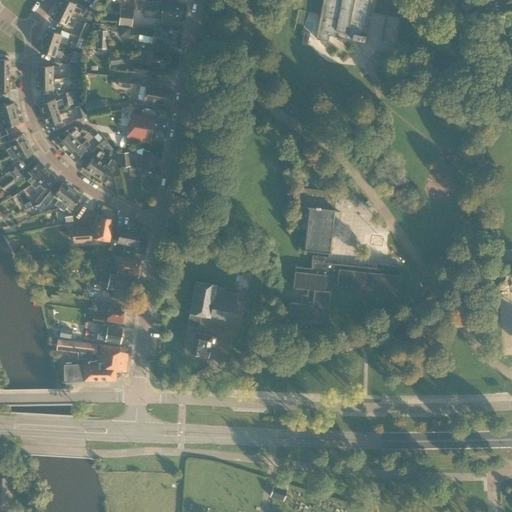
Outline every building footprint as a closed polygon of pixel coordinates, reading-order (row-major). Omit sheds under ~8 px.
[(79,14),(81,9),(75,6),(76,4),(67,0),(59,0),(56,8),(71,15),(72,11),(79,14)] [(324,0),(316,38),(328,41),(329,35),(365,43),(373,0),(324,0)] [(145,3),(144,11),(153,11),(153,9),(158,9),(162,9),(161,19),(161,20),(180,21),(180,18),(181,18),(181,14),(180,14),(180,10),(182,10),(182,6),(181,6),(181,3),(171,3),(145,1),(145,3)] [(69,18),(71,15),(56,8),(51,18),(66,25),(66,23),(73,26),(75,22),(69,18)] [(120,8),(119,25),(131,26),(133,10),(120,8)] [(96,12),(90,9),(86,18),(92,21),(96,12)] [(169,28),(167,27),(167,26),(161,25),(160,29),(168,30),(167,36),(181,38),(183,27),(169,25),(169,28)] [(130,27),(120,26),(119,37),(129,37),(130,27)] [(144,35),(144,32),(145,26),(132,26),(131,34),(139,35),(144,35)] [(179,47),(181,38),(167,36),(168,30),(160,29),(145,26),(144,32),(144,35),(146,35),(153,36),(152,42),(162,43),(162,46),(166,46),(166,45),(179,47)] [(79,37),(87,40),(91,30),(83,27),(79,37)] [(91,48),(106,48),(107,30),(106,30),(106,27),(100,27),(100,30),(92,30),(91,48)] [(66,44),(68,38),(61,36),(62,34),(46,29),(43,41),(58,45),(59,41),(66,44)] [(304,36),(302,44),(308,45),(310,33),(304,32),(304,36)] [(82,53),(87,40),(79,37),(75,47),(77,47),(76,51),(82,53)] [(57,50),(58,45),(43,41),(39,52),(55,57),(55,55),(62,57),(64,52),(57,50)] [(70,60),(77,62),(80,53),(73,51),(70,60)] [(152,64),(152,65),(166,67),(166,65),(176,67),(178,55),(154,51),(154,53),(148,52),(146,64),(152,64)] [(111,66),(121,64),(120,57),(110,58),(111,66)] [(0,70),(8,70),(9,60),(0,59),(0,70)] [(144,67),(144,66),(133,64),(132,73),(147,75),(148,67),(144,67)] [(60,74),(60,68),(53,68),(53,66),(37,66),(36,78),(53,78),(53,73),(60,74)] [(80,68),(72,67),(70,76),(78,78),(80,68)] [(0,80),(8,81),(8,70),(0,70),(0,80)] [(118,87),(131,88),(132,79),(119,77),(118,87)] [(52,82),(53,78),(36,78),(36,90),(52,90),(52,88),(60,88),(60,82),(52,82)] [(0,91),(8,92),(8,81),(0,80),(0,91)] [(170,90),(146,86),(144,101),(168,105),(170,90)] [(66,93),(69,105),(79,103),(76,90),(66,93)] [(43,115),(58,110),(56,106),(63,103),(61,98),(55,101),(54,99),(39,104),(43,115)] [(85,102),(87,113),(107,109),(105,99),(85,102)] [(13,103),(0,106),(0,117),(16,113),(13,103)] [(74,107),(78,119),(86,116),(83,104),(74,107)] [(164,140),(167,122),(154,120),(154,117),(141,115),(143,107),(132,109),(127,139),(150,143),(151,138),(164,140)] [(58,110),(43,115),(47,126),(62,121),(61,119),(68,117),(66,112),(59,114),(58,110)] [(16,113),(0,117),(0,123),(3,123),(4,128),(19,124),(16,113)] [(75,139),(80,134),(76,130),(71,135),(67,130),(57,136),(62,141),(58,145),(66,153),(78,142),(75,139)] [(99,143),(103,139),(98,133),(94,137),(99,143)] [(8,134),(0,137),(0,143),(10,139),(8,134)] [(9,154),(28,143),(23,134),(9,141),(12,146),(6,149),(9,154)] [(85,149),(90,144),(86,140),(81,145),(78,142),(66,153),(75,162),(86,150),(85,149)] [(103,146),(108,153),(113,149),(108,142),(103,146)] [(20,160),(34,153),(28,143),(9,154),(12,159),(17,156),(20,160)] [(158,171),(161,153),(143,150),(143,148),(136,150),(135,152),(142,154),(140,168),(158,171)] [(100,160),(104,154),(100,151),(96,157),(94,156),(85,169),(95,176),(104,163),(100,160)] [(119,153),(121,167),(130,166),(128,152),(119,153)] [(112,168),(116,162),(111,159),(107,165),(104,163),(95,176),(105,183),(114,169),(112,168)] [(31,184),(47,169),(40,161),(29,172),(32,176),(27,180),(31,184)] [(9,171),(12,175),(18,171),(15,167),(9,171)] [(44,188),(55,177),(47,169),(31,184),(35,188),(40,184),(44,188)] [(18,171),(12,175),(15,180),(21,175),(18,171)] [(6,180),(10,185),(15,182),(11,176),(6,180)] [(59,208),(72,190),(63,183),(54,196),(58,199),(55,204),(59,208)] [(335,211),(336,210),(334,210),(336,192),(303,188),(298,229),(306,229),(303,249),(302,249),(302,250),(330,253),(331,253),(331,252),(330,252),(334,211),(335,211)] [(72,209),(81,196),(72,190),(59,208),(64,211),(68,206),(72,209)] [(48,194),(43,199),(47,202),(48,201),(52,197),(48,194)] [(39,204),(43,199),(39,195),(34,201),(39,204)] [(43,199),(39,204),(43,208),(47,202),(43,199)] [(73,214),(79,218),(86,209),(80,205),(73,214)] [(110,219),(100,217),(99,221),(97,221),(93,238),(109,241),(112,223),(110,223),(110,219)] [(72,229),(73,244),(91,243),(91,228),(72,229)] [(123,243),(137,245),(139,234),(120,230),(119,236),(113,234),(110,245),(122,248),(123,243)] [(141,261),(121,257),(118,274),(138,277),(141,261)] [(109,275),(97,273),(94,289),(106,291),(105,297),(127,301),(131,279),(109,274),(109,275)] [(233,322),(238,295),(226,292),(227,288),(217,286),(196,281),(188,321),(187,327),(197,329),(200,316),(210,318),(210,319),(217,320),(217,319),(233,322)] [(115,304),(110,303),(107,321),(122,323),(124,315),(125,314),(126,310),(125,309),(125,307),(115,306),(115,304)] [(104,316),(93,315),(92,322),(102,324),(104,316)] [(73,338),(74,329),(62,327),(61,335),(73,338)] [(108,327),(107,328),(99,327),(97,339),(121,343),(123,329),(108,327)] [(212,337),(196,333),(191,353),(192,354),(194,355),(196,356),(198,355),(199,355),(208,357),(212,337)] [(126,371),(128,354),(120,347),(98,344),(58,339),(56,350),(96,355),(96,358),(78,358),(79,365),(64,365),(65,381),(116,381),(116,378),(118,378),(120,376),(122,374),(123,371),(126,371)] [(0,504),(12,505),(12,477),(0,477),(0,504)] [(270,496),(283,501),(286,490),(273,486),(270,496)]
